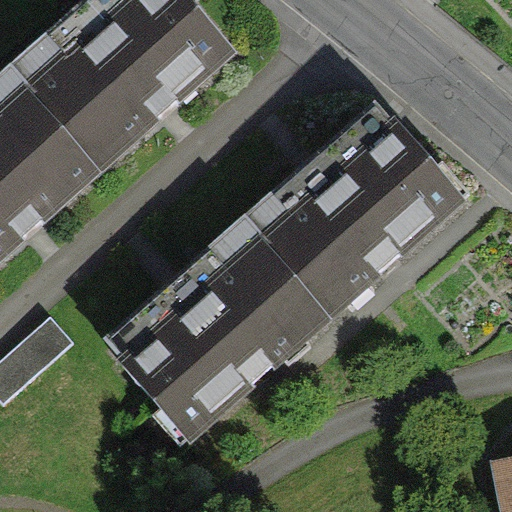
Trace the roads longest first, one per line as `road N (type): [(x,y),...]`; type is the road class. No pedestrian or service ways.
road 1 (residential): [(0,311),(349,7)]
road 2 (unknown): [(495,190),(188,457)]
road 3 (residential): [(349,7),(511,145)]
